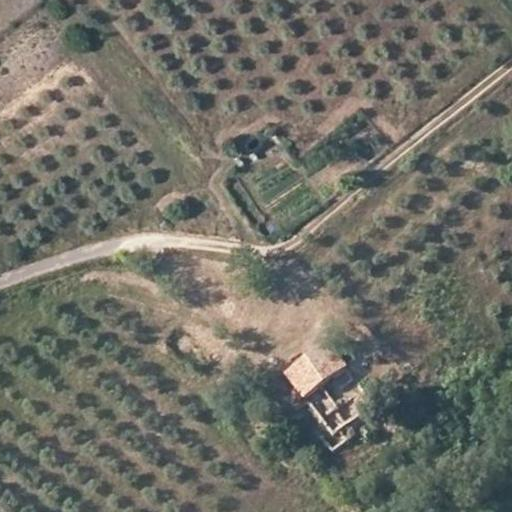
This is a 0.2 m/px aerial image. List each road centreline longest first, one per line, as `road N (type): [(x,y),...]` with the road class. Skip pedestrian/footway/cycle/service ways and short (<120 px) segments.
road 1 (track): [(511,63),(307,230),(276,250),(241,252)]
road 2 (track): [(0,288),(74,256),(186,244),(241,252)]
